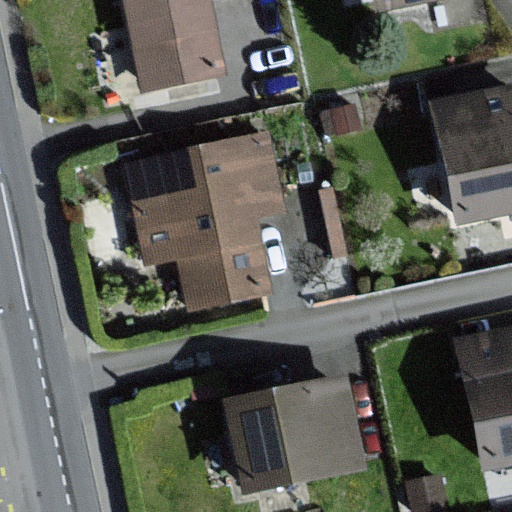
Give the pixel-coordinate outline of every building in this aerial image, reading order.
[(128,0),(145,85),(226,70),(212,0),(128,0)] [(375,0),(379,17),(455,0),(375,0)] [(511,89),(431,104),(454,228),(511,217),(511,89)] [(260,137),(117,164),(137,268),(172,261),(183,319),(265,303),(249,222),(275,217),(260,137)] [(511,327),(460,339),(489,466),(511,460),(511,327)] [(346,375),(232,396),(248,486),(362,466),(346,375)]
